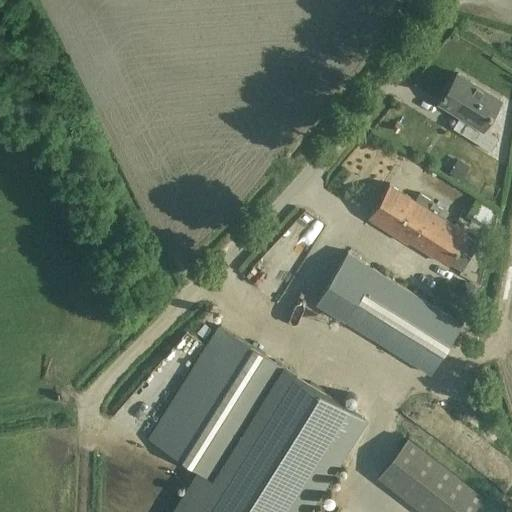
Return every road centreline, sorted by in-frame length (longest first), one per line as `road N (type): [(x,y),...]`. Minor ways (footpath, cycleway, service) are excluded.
road 1 (unclassified): [(195,294),(376,97),(450,0)]
road 2 (track): [(85,511),(95,398),(195,294)]
road 3 (unknown): [(278,335),(354,376),(375,398),(378,430),(355,511)]
road 4 (unknown): [(346,224),(278,335)]
